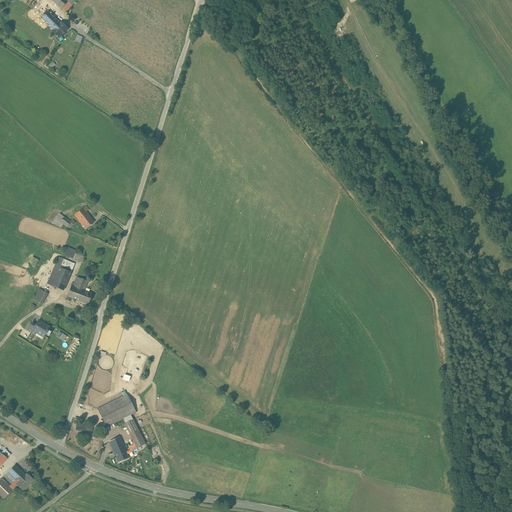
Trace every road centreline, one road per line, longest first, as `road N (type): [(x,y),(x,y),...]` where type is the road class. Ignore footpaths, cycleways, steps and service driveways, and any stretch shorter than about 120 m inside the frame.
road 1 (track): [(201,0),(242,62),(433,295),(465,511)]
road 2 (unclassified): [(59,448),(200,0)]
road 3 (tertiary): [(284,511),(95,467)]
